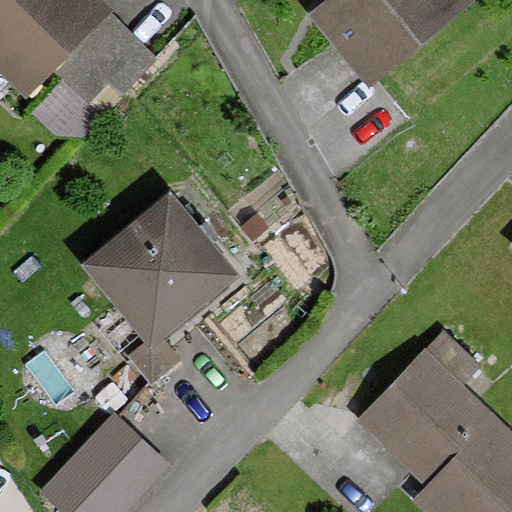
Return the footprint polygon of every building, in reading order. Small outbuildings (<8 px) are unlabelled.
[(0,0),(0,83),(22,104),(105,13),(90,0),(0,0)] [(468,6),(462,0),(323,0),(303,17),(366,91),(468,6)] [(234,282),(165,194),(74,266),(137,346),(120,360),(140,385),(170,362),(155,343),(234,282)] [(511,246),(503,257),(511,265),(511,246)] [(511,511),(511,443),(416,354),(346,429),(414,493),(402,506),(408,511),(511,511)] [(112,511),(155,466),(106,420),(34,498),(48,511),(112,511)]
